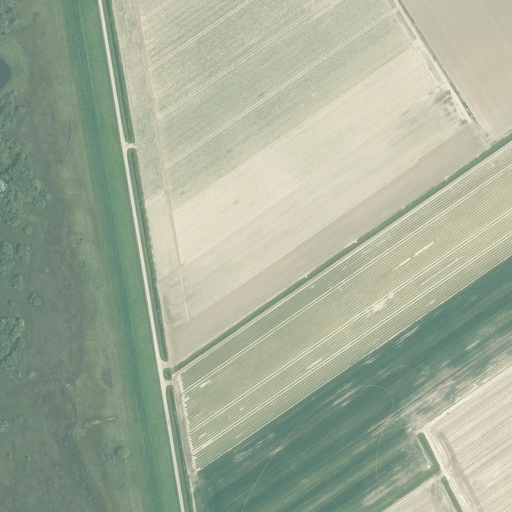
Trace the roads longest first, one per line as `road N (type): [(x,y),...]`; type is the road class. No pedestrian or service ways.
road 1 (unclassified): [(99,0),(182,511)]
road 2 (track): [(445,474),(423,428),(511,368)]
